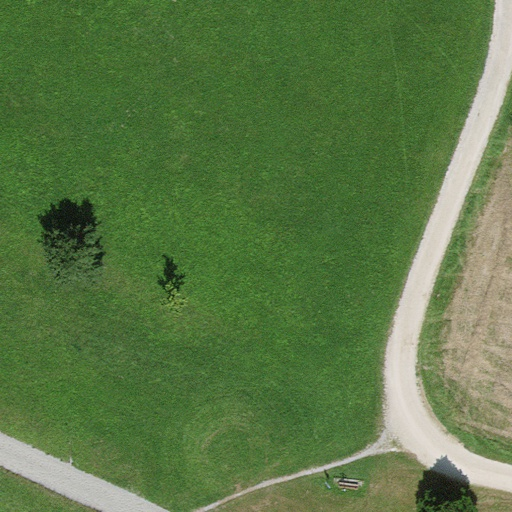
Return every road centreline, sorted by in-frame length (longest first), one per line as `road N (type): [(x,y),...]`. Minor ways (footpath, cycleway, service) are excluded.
road 1 (track): [(416,437),(401,404),(403,342),(511,35)]
road 2 (track): [(135,511),(0,449)]
